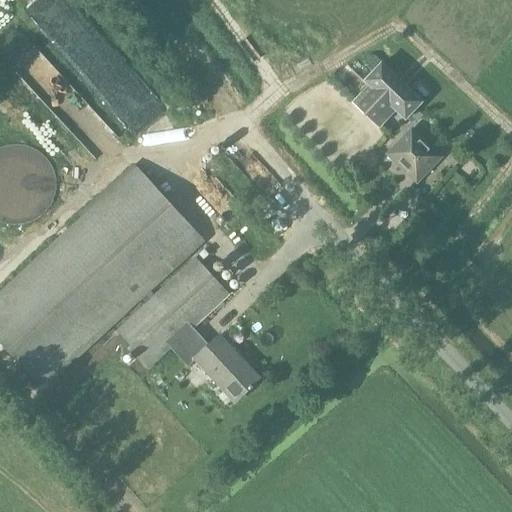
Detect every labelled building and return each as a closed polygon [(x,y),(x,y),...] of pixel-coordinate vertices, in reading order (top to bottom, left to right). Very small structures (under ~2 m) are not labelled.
[(68,0),(38,0),(28,9),(50,33),(68,16),(76,25),(85,18),(68,0)] [(114,111),(141,102),(127,63),(114,67),(117,78),(104,83),(114,111)] [(353,103),(379,128),(395,111),(406,120),(422,103),(382,64),(365,82),(369,86),(353,103)] [(49,65),(28,86),(101,160),(123,139),(49,65)] [(389,155),(417,181),(440,158),(412,131),(389,155)] [(59,189),(59,188),(58,180),(56,174),(53,168),(47,162),(41,157),(34,153),(27,152),(22,151),(17,152),(10,153),(3,157),(0,159),(0,216),(5,220),(13,223),(21,224),(27,224),(34,222),(41,219),(47,214),(53,208),(56,202),(58,196),(59,189)] [(0,342),(44,390),(146,296),(205,242),(137,168),(0,293),(0,342)] [(200,255),(204,260),(208,256),(204,251),(200,255)] [(194,259),(150,300),(113,334),(148,371),(171,349),(187,367),(194,360),(234,404),(261,379),(221,336),(209,346),(193,329),(229,296),(194,259)]
